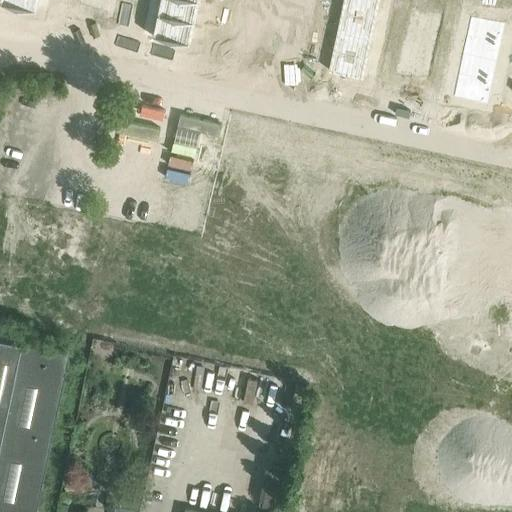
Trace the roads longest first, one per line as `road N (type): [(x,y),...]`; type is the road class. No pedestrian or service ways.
road 1 (unclassified): [(511,154),(240,99)]
road 2 (unknown): [(315,511),(383,256)]
road 3 (unclassified): [(240,99),(0,48)]
